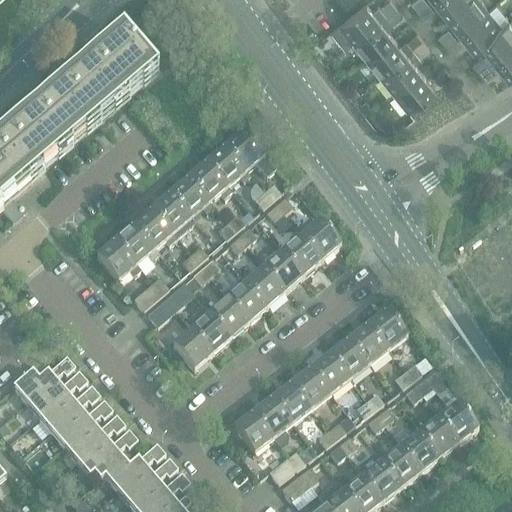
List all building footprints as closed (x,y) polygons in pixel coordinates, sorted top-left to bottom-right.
[(414,0),(409,5),(414,11),(424,4),(420,0),(414,0)] [(430,0),(444,16),(463,0),(430,0)] [(463,0),(444,16),(457,33),(485,11),(475,0),(463,0)] [(377,10),(382,15),(392,8),(387,2),(377,10)] [(342,50),(350,44),(348,43),(376,20),(363,4),(328,33),(342,50)] [(431,13),(424,4),(414,11),(422,21),(431,13)] [(399,17),(392,8),(382,15),(390,25),(399,17)] [(498,27),(485,11),(457,33),(472,51),(479,45),(479,44),(478,44),(498,28),(498,27)] [(348,43),(350,44),(362,59),(390,37),(376,20),(348,43)] [(479,45),(492,61),(511,44),(511,28),(506,21),(498,27),(498,28),(478,44),(479,44),(479,45)] [(436,38),(442,45),(451,38),(445,30),(436,38)] [(404,43),(410,50),(419,42),(413,35),(404,43)] [(362,59),(376,76),(404,54),(390,37),(362,59)] [(458,46),(451,38),(442,45),(449,54),(458,46)] [(0,213),(156,78),(123,40),(0,146),(0,213)] [(427,51),(419,42),(410,50),(417,59),(427,51)] [(506,78),(511,72),(511,44),(492,61),(506,78)] [(376,76),(390,93),(417,71),(404,54),(376,76)] [(469,65),(476,73),(486,65),(479,57),(469,65)] [(493,74),(486,65),(476,73),(483,82),(493,74)] [(438,85),(447,77),(441,70),(432,77),(438,85)] [(432,89),(417,71),(390,93),(405,112),(432,89)] [(365,102),(357,108),(364,117),(372,111),(365,102)] [(243,137),(223,153),(244,179),(246,178),(255,170),(266,183),(275,175),(243,137)] [(223,153),(205,169),(226,194),(229,192),(238,184),(242,189),(250,182),(246,178),(244,179),(223,153)] [(225,203),(230,198),(233,196),(229,192),(226,194),(205,169),(187,184),(209,209),(221,198),(225,203)] [(187,184),(169,200),(190,225),(192,224),(201,215),(205,220),(213,213),(209,209),(187,184)] [(272,190),(262,199),(269,208),(279,199),(272,190)] [(260,216),(269,208),(262,199),(253,207),(260,216)] [(187,235),(194,229),(196,228),(192,224),(190,225),(169,200),(150,216),(172,241),(173,240),(184,231),(187,235)] [(284,204),(274,213),(282,222),(292,214),(284,204)] [(272,230),(282,222),(274,213),(264,221),(272,230)] [(150,216),(132,231),(154,256),(156,255),(164,248),(168,252),(177,245),(173,240),(172,241),(150,216)] [(237,220),(226,229),(234,238),(245,229),(237,220)] [(302,231),(295,238),(320,268),(340,251),(318,225),(306,236),(302,231)] [(484,246),(482,247),(497,266),(499,265),(498,264),(508,257),(511,261),(511,226),(511,227),(511,226),(484,247),(484,246)] [(226,245),(234,238),(226,229),(218,236),(226,245)] [(132,231),(115,246),(136,272),(138,270),(148,262),(151,266),(159,259),(156,255),(154,256),(132,231)] [(249,234),(238,243),(246,252),(257,243),(249,234)] [(293,247),(281,258),(302,283),(320,268),(295,238),(289,243),(293,247)] [(238,259),(246,252),(238,243),(230,250),(238,259)] [(134,281),(140,276),(142,275),(138,270),(136,272),(115,246),(96,262),(117,288),(130,277),(134,281)] [(200,252),(189,261),(197,270),(208,260),(200,252)] [(281,258),(263,273),(285,298),(302,283),(281,258)] [(189,277),(197,270),(189,261),(181,268),(189,277)] [(212,265),(201,275),(208,284),(220,274),(212,265)] [(263,273),(245,289),(266,314),(285,298),(263,273)] [(201,290),(208,284),(201,275),(193,282),(201,290)] [(482,290),(505,320),(511,314),(511,301),(495,280),(482,290)] [(158,283),(151,290),(150,290),(160,302),(161,301),(168,295),(158,283)] [(245,289),(226,305),(248,330),(266,314),(245,289)] [(143,317),(161,301),(160,302),(150,290),(151,290),(133,305),(143,317)] [(172,299),(165,306),(164,306),(174,318),(182,312),(172,299)] [(226,305),(209,320),(230,345),(248,330),(226,305)] [(157,333),(174,318),(164,306),(165,306),(147,321),(157,333)] [(193,334),(191,335),(212,361),(230,345),(209,320),(205,315),(189,329),(193,334)] [(386,316),(367,330),(388,357),(407,342),(386,316)] [(367,330),(349,344),(369,371),(388,357),(367,330)] [(193,377),(212,361),(191,335),(172,352),(193,377)] [(349,344),(329,359),(350,386),(369,371),(349,344)] [(329,359),(310,374),(331,401),(350,386),(329,359)] [(13,394),(25,409),(44,393),(50,400),(60,392),(53,384),(61,377),(64,380),(74,372),(65,362),(47,377),(38,385),(32,378),(13,394)] [(412,371),(403,378),(411,388),(420,381),(412,371)] [(310,374),(291,389),(312,415),(331,401),(310,374)] [(77,377),(60,392),(50,400),(44,393),(25,409),(38,424),(57,408),(63,415),(72,407),(65,399),(74,392),(76,395),(86,387),(77,377)] [(401,396),(411,388),(403,378),(393,386),(401,396)] [(433,378),(424,385),(431,395),(434,399),(447,415),(457,408),(433,378)] [(424,385),(414,392),(422,402),(431,395),(424,385)] [(291,389),(273,403),(293,430),(312,415),(291,389)] [(90,392),(72,407),(63,415),(57,408),(38,424),(50,438),(69,422),(75,430),(84,422),(78,414),(86,407),(89,410),(99,402),(90,392)] [(412,410),(422,402),(414,392),(404,400),(412,410)] [(431,395),(422,402),(425,406),(434,399),(431,395)] [(377,398),(365,407),(373,417),(384,408),(377,398)] [(273,403),(253,418),(274,444),(281,454),(287,449),(288,441),(284,436),(293,430),(273,403)] [(103,406),(84,422),(75,430),(69,422),(50,438),(63,453),(81,437),(87,444),(97,436),(90,428),(99,421),(101,424),(111,416),(103,406)] [(365,423),(373,417),(365,407),(357,413),(365,423)] [(447,415),(437,423),(458,450),(477,435),(457,408),(447,415)] [(388,413),(377,422),(384,432),(396,423),(388,413)] [(253,460),(274,444),(253,418),(233,434),(253,460)] [(115,421),(97,436),(87,444),(81,437),(63,453),(75,467),(94,451),(100,459),(109,451),(103,443),(111,436),(114,439),(123,431),(115,421)] [(347,421),(338,428),(346,438),(355,431),(347,421)] [(376,438),(384,432),(377,422),(368,428),(376,438)] [(437,423),(419,437),(440,464),(458,450),(437,423)] [(338,428),(327,436),(335,446),(346,438),(338,428)] [(128,436),(109,451),(100,459),(94,451),(75,467),(88,483),(93,479),(99,486),(103,482),(123,465),(122,464),(121,465),(115,458),(123,450),(126,453),(136,445),(128,436)] [(326,453),(335,446),(327,436),(319,443),(326,453)] [(419,437),(400,452),(420,479),(440,464),(419,437)] [(350,442),(339,451),(346,461),(357,452),(350,442)] [(129,472),(123,465),(103,482),(115,496),(134,480),(140,487),(149,480),(143,472),(151,464),(154,468),(164,459),(155,449),(137,465),(129,472)] [(338,467),(346,461),(339,451),(330,457),(338,467)] [(400,452),(381,467),(401,494),(420,479),(400,452)] [(296,476),(297,476),(304,470),(294,458),(287,463),(286,464),(296,476)] [(277,491),(296,476),(286,464),(287,463),(267,478),(277,491)] [(168,464),(149,480),(140,487),(134,480),(115,496),(128,511),(147,495),(153,502),(162,494),(155,486),(164,479),(166,482),(176,474),(168,464)] [(381,467),(362,481),(382,509),(401,494),(381,467)] [(309,493),(317,487),(307,475),(300,480),(299,481),(309,493)] [(180,479),(162,494),(153,502),(147,495),(128,511),(155,511),(159,509),(161,511),(170,511),(174,509),(168,501),(176,494),(179,497),(188,489),(180,479)] [(290,508),(309,493),(299,481),(300,480),(280,495),(290,508)] [(362,481),(343,496),(355,511),(377,511),(382,509),(362,481)] [(355,511),(343,496),(324,511),(355,511)] [(183,501),(174,509),(170,511),(161,511),(159,509),(155,511),(184,511),(189,508),(183,501)] [(87,511),(80,503),(70,511),(87,511)]
